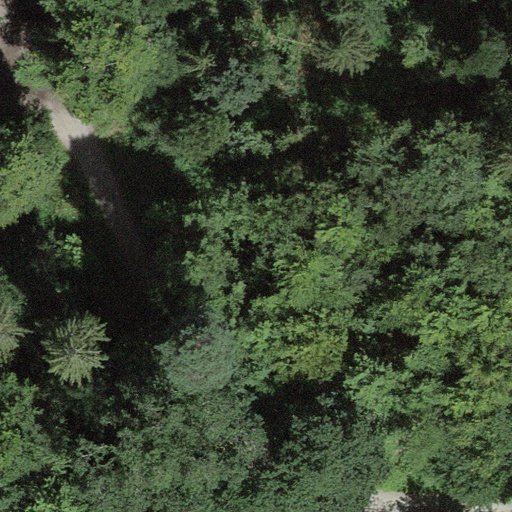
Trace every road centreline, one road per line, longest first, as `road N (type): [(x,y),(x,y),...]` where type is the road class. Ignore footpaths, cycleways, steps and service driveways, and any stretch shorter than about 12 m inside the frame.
road 1 (track): [(511,506),(271,484),(233,462),(78,141),(34,11)]
road 2 (track): [(233,462),(0,455)]
